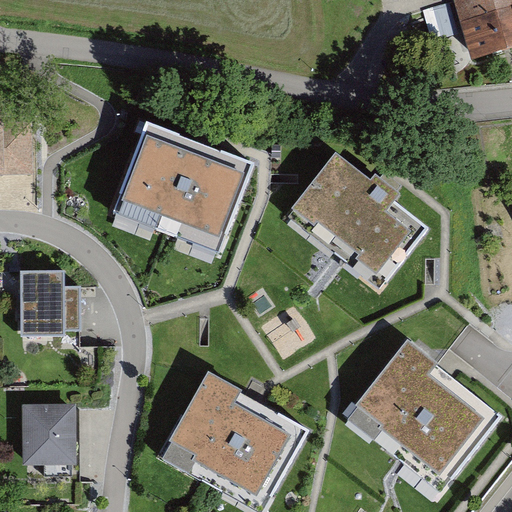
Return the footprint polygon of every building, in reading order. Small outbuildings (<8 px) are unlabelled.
[(511,0),(453,0),(472,65),(511,52),(511,0)] [(5,106),(0,106),(0,177),(36,177),(34,124),(5,125),(5,106)] [(256,167),(147,126),(113,217),(222,258),(256,167)] [(371,187),(337,159),(286,222),(380,297),(431,234),(397,206),(401,200),(376,180),(371,187)] [(66,289),(66,274),(21,274),(22,341),(66,340),(66,334),(82,334),(81,289),(66,289)] [(504,422),(409,345),(348,421),(443,497),(504,422)] [(267,511),(311,435),(209,378),(160,463),(247,511),(267,511)] [(78,468),(77,407),(23,408),(23,468),(78,468)]
